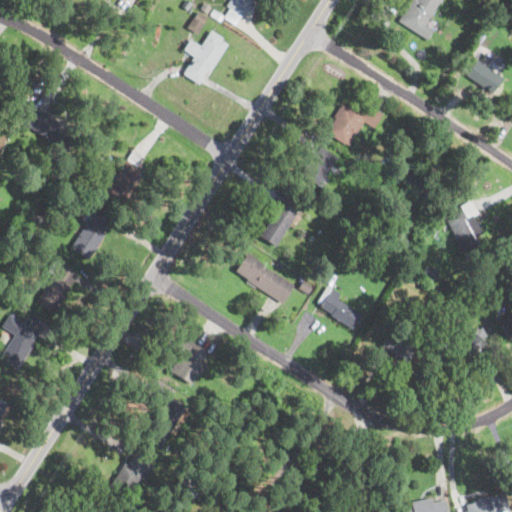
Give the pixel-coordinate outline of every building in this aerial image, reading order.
[(187,0),(191,2),(187,9),(182,6),(185,0),(187,0)] [(255,0),(248,11),(245,9),(235,25),(223,17),(229,8),(226,5),(229,0),(255,0)] [(440,0),(425,24),(433,29),(426,41),(397,22),(403,13),(411,0),(440,0)] [(499,0),(494,11),(471,0),(499,0)] [(209,6),(206,13),(199,10),(203,3),(209,6)] [(224,16),(220,22),(210,15),(213,9),(224,16)] [(206,17),(197,35),(186,29),(192,17),(194,18),(197,12),(206,17)] [(227,44),(207,75),(205,73),(198,84),(182,73),(193,56),(188,53),(189,52),(195,42),(200,46),(210,30),(222,38),(221,40),(227,44)] [(483,46),(477,55),(471,50),(477,42),(483,46)] [(492,91),(490,93),(465,75),(476,59),(501,78),(492,91)] [(351,100),(363,107),(365,104),(368,106),(368,105),(381,113),(373,127),(363,121),(355,134),(351,131),(344,144),(326,132),(335,118),(333,116),(341,104),(346,107),(351,100)] [(78,136),(66,153),(20,122),(28,110),(32,105),(78,136)] [(412,127),(400,144),(391,138),(402,121),(412,127)] [(336,156),(324,175),(328,178),(321,188),(295,172),(303,159),(309,163),(320,146),(336,156)] [(147,172),(123,209),(103,196),(132,149),(143,156),(137,166),(147,172)] [(96,163),(89,175),(80,169),(87,158),(96,163)] [(442,185),(431,202),(402,183),(413,166),(442,185)] [(484,177),(475,188),(465,179),(473,169),(484,177)] [(297,206),(291,217),(277,210),(280,205),(283,199),(297,206)] [(474,245),(463,251),(446,219),(462,210),(460,206),(471,200),(479,213),(473,217),(481,233),(476,236),(479,242),(474,245)] [(44,214),(39,223),(29,217),(34,209),(44,214)] [(112,220),(87,260),(69,248),(94,209),(112,220)] [(395,215),(390,222),(382,216),(387,209),(395,215)] [(279,228),(269,243),(258,235),(270,220),(280,227),(279,228)] [(326,225),(323,230),(317,227),(320,222),(326,225)] [(369,248),(360,260),(349,251),(359,239),(369,248)] [(262,265),(272,272),(273,271),(294,285),(282,303),(235,270),(247,252),(263,264),(262,265)] [(387,261),(382,268),(377,264),(382,257),(387,261)] [(415,258),(427,266),(428,264),(438,271),(433,279),(411,264),(415,258)] [(77,271),(56,310),(36,300),(58,260),(77,271)] [(444,291),(439,294),(435,284),(446,279),(450,287),(444,290),(444,291)] [(311,287),(307,294),(298,287),(302,281),(311,287)] [(351,328),(329,315),(330,313),(319,306),(320,304),(316,302),(327,286),(339,294),(336,299),(360,314),(351,328)] [(511,339),(510,341),(499,320),(511,313),(511,339)] [(0,326),(9,314),(22,322),(26,315),(44,328),(14,371),(0,361),(0,354),(13,335),(0,326)] [(482,328),(486,336),(482,338),(485,344),(494,339),(503,357),(490,363),(486,355),(484,357),(479,347),(477,348),(479,351),(469,356),(446,369),(435,349),(476,327),(477,329),(481,327),(482,328)] [(392,328),(398,331),(397,334),(417,344),(407,363),(393,355),(394,354),(380,346),(389,329),(391,330),(392,328)] [(205,364),(198,374),(197,373),(189,385),(169,371),(177,359),(172,355),(184,337),(206,352),(200,361),(205,364)] [(185,405),(160,446),(149,439),(159,423),(155,420),(170,395),(185,405)] [(148,462),(122,502),(106,491),(125,462),(127,463),(134,453),(148,462)] [(226,458),(220,469),(212,465),(217,453),(226,458)] [(200,485),(194,494),(187,489),(193,480),(200,485)] [(462,511),(466,510),(464,505),(472,503),(472,500),(507,491),(508,491),(510,499),(506,500),(508,511),(462,511)] [(431,498),(431,502),(444,499),(446,511),(396,511),(404,510),(403,508),(411,506),(410,502),(431,498)]
